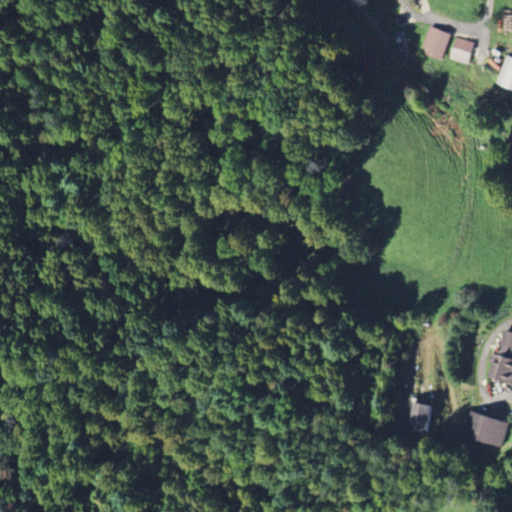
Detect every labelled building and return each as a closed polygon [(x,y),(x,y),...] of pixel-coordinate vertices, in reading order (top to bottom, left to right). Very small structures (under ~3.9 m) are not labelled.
[(446,60),(454,34),(432,27),(424,53),(446,60)] [(451,60),(473,65),(477,43),(456,38),(451,60)] [(511,331),(508,330),(495,378),(511,382),(511,331)] [(408,430),(428,432),(431,405),(410,403),(408,430)] [(506,448),(511,429),(511,423),(472,409),(464,434),(506,448)]
